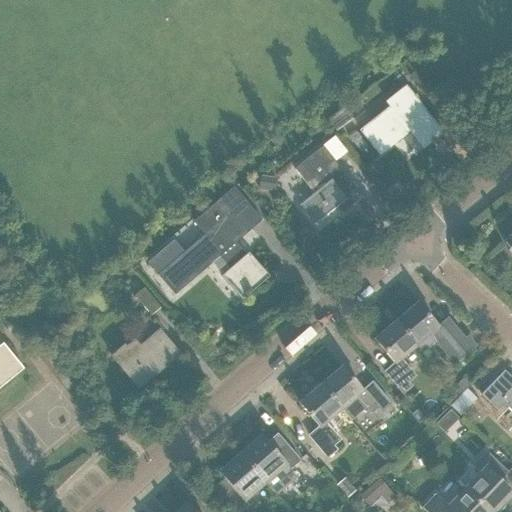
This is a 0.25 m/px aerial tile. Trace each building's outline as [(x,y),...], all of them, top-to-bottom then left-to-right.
[(442,134),(405,88),(386,103),(390,108),(361,132),(379,155),(409,132),(423,149),(431,143),(432,144),(434,142),(434,141),(442,134)] [(344,108),(327,119),(336,132),(364,113),(357,104),(347,111),(344,108)] [(362,197),(322,147),(294,170),(306,185),(308,183),(316,193),(299,206),(314,225),(346,200),(351,206),(362,197)] [(274,193),(277,178),(260,176),(258,190),(274,193)] [(244,258),(233,246),(261,221),(233,188),(193,223),(203,236),(157,276),(174,296),(218,258),(229,270),(221,277),(222,278),(227,273),(245,294),(243,295),(245,297),(241,300),(242,301),(269,278),(248,254),(244,258)] [(153,317),(163,309),(146,289),(136,297),(153,317)] [(395,322),(416,347),(429,336),(453,365),(472,349),(447,319),(437,328),(417,304),(395,322)] [(416,347),(395,322),(374,340),(394,364),(381,375),(400,397),(414,386),(411,382),(410,383),(403,375),(424,357),(416,347)] [(179,355),(159,332),(140,348),(134,342),(126,349),(124,347),(112,358),(139,389),(179,355)] [(65,393),(81,380),(47,338),(31,351),(65,393)] [(0,346),(0,388),(23,370),(3,345),(0,346)] [(341,411),(350,423),(367,409),(371,414),(378,408),(382,412),(390,405),(372,383),(362,392),(342,368),(320,386),(341,411)] [(511,379),(504,371),(481,395),(498,411),(504,405),(511,412),(511,379)] [(325,424),(341,411),(320,386),(299,404),(319,428),(309,437),(327,458),(335,451),(332,447),(339,441),(325,424)] [(459,417),(475,400),(468,392),(451,409),(459,417)] [(289,470),(300,461),(277,435),(267,443),(261,437),(240,455),(265,484),(276,496),(296,478),(289,470)] [(465,490),(487,511),(496,511),(511,495),(511,494),(499,482),(507,473),(486,452),(472,466),(481,474),(465,490)] [(244,502),(265,484),(240,455),(219,474),(224,480),(214,489),(234,511),(241,511),(248,506),(244,502)] [(345,479),(336,486),(346,498),(355,491),(345,479)] [(379,479),(360,496),(369,506),(379,497),(388,489),(379,479)] [(487,511),(465,490),(448,508),(435,495),(422,509),(425,511),(487,511)]
